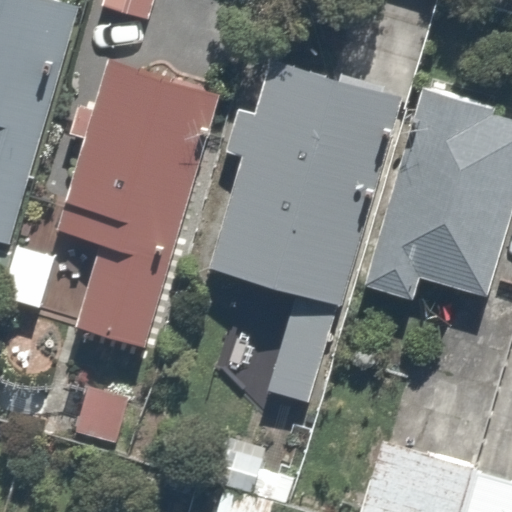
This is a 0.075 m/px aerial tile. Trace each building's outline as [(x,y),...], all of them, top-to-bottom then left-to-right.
[(111,8),(86,0),(0,0),(0,248),(26,258),(111,8)] [(240,113),(121,62),(103,106),(93,102),(73,147),(92,155),(58,236),(112,259),(83,327),(160,359),(242,165),(221,156),(240,113)] [(419,99),(289,67),(276,116),(252,110),(243,148),(254,151),(221,281),(287,298),(264,393),(334,410),(358,313),(365,314),(419,99)] [(511,265),(511,118),(430,98),(383,292),(434,304),(438,286),(503,302),(511,265)] [(511,511),(511,474),(394,440),(372,511),(511,511)] [(279,511),(288,450),(228,442),(218,511),(279,511)]
